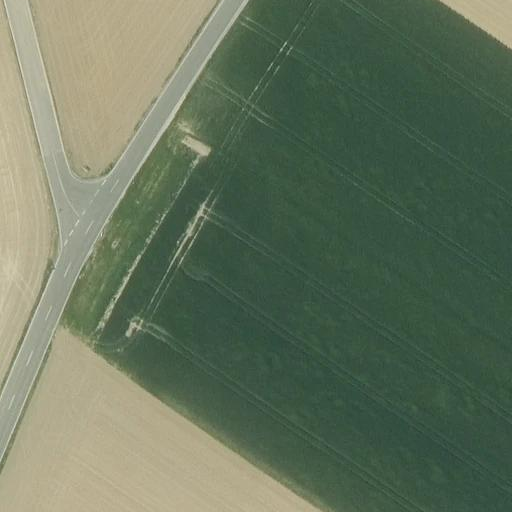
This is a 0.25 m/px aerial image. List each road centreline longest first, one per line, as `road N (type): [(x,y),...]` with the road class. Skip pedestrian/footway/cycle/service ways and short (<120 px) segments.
road 1 (unclassified): [(82,240),(240,0)]
road 2 (unclassified): [(82,240),(11,0)]
road 3 (unclassified): [(0,439),(82,240)]
